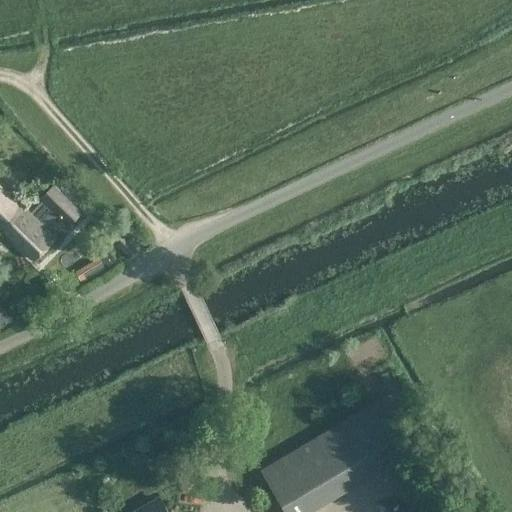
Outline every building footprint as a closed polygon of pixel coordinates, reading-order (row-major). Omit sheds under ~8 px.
[(0,226),(2,228),(34,260),(55,239),(45,228),(58,214),(46,203),(43,200),(30,213),(24,208),(22,210),(0,187),(0,226)] [(57,191),(46,203),(58,214),(65,221),(65,220),(74,210),(76,208),(57,191)] [(398,422),(405,418),(410,415),(395,391),(383,398),(398,422)] [(278,460),(262,470),(286,511),(308,511),(309,511),(278,460)] [(167,511),(160,498),(136,511),(167,511)]
